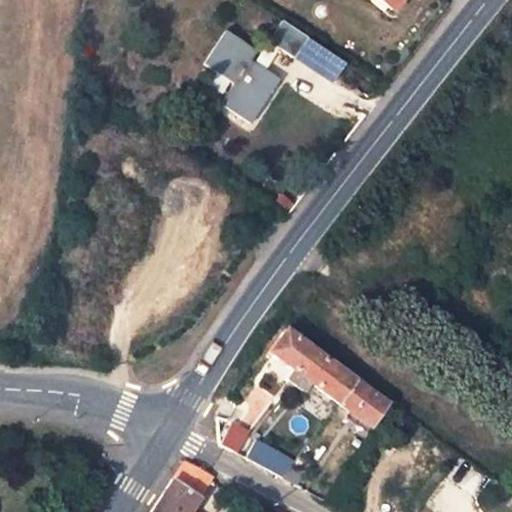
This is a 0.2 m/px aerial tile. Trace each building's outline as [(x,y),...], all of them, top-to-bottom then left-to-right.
[(377,0),(391,11),(399,0),(377,0)] [(267,42),(272,45),(292,59),(306,37),(288,25),(280,20),(267,42)] [(257,68),(252,64),(249,62),(255,53),(223,32),(203,65),(214,72),(228,82),(231,85),(218,105),(249,126),(278,81),(257,68)] [(257,68),(272,45),(267,42),(252,64),(257,68)] [(228,82),(214,72),(206,84),(220,94),(228,82)] [(250,216),(240,228),(248,234),(258,222),(250,216)] [(290,388),(312,355),(279,333),(263,357),(287,371),(281,382),(290,388)] [(312,355),(290,388),(298,393),(305,383),(334,403),(350,380),(312,355)] [(350,380),(334,403),(370,427),(386,404),(350,380)] [(214,446),(227,453),(236,437),(225,430),(214,446)] [(240,460),(266,474),(277,457),(252,443),(240,460)] [(279,480),(294,488),(310,466),(296,456),(279,480)] [(191,511),(213,478),(188,464),(154,511),(191,511)] [(232,503),(245,511),(252,499),(240,492),(232,503)]
